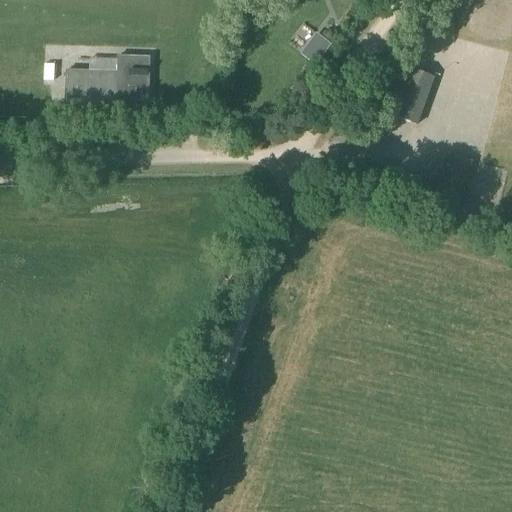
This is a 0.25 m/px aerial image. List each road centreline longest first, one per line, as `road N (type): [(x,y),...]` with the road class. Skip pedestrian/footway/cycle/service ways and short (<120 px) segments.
road 1 (track): [(174,511),(298,156),(400,0)]
road 2 (unclassified): [(298,156),(0,165)]
